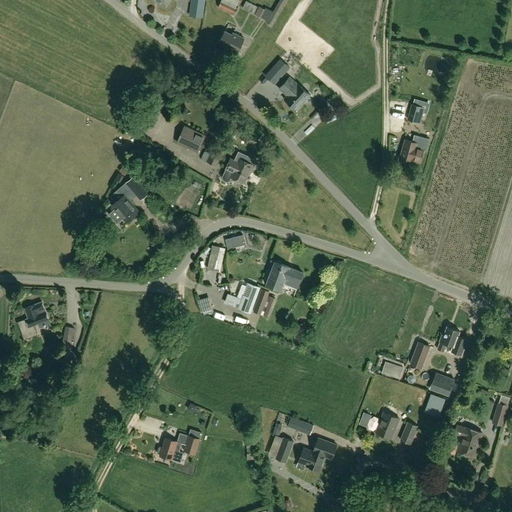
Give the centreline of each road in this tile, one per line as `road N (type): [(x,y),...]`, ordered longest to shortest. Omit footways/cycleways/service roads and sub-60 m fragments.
road 1 (unclassified): [(385,265),(381,241),(272,125),(107,0)]
road 2 (unclassified): [(182,266),(213,227),(235,221),(385,265)]
road 3 (unclassified): [(94,494),(176,345),(181,305)]
road 4 (unclassified): [(343,511),(358,468),(370,459),(503,511)]
road 5 (unclassified): [(0,277),(154,286)]
road 6 (unclassified): [(511,314),(385,265)]
